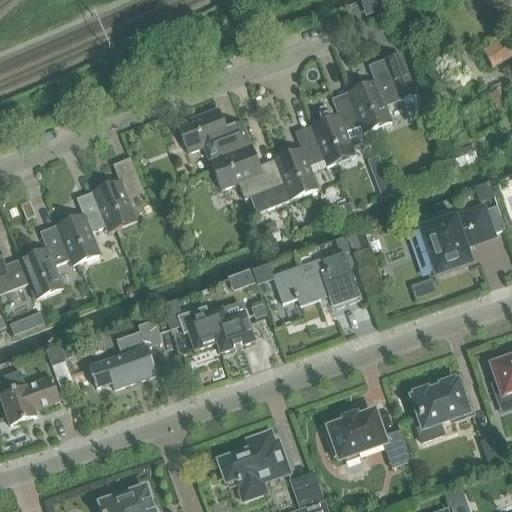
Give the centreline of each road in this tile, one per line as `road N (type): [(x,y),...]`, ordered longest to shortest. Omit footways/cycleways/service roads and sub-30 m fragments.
road 1 (residential): [(164,427),(511,305)]
road 2 (residential): [(0,169),(332,41)]
road 3 (residential): [(0,480),(164,427)]
